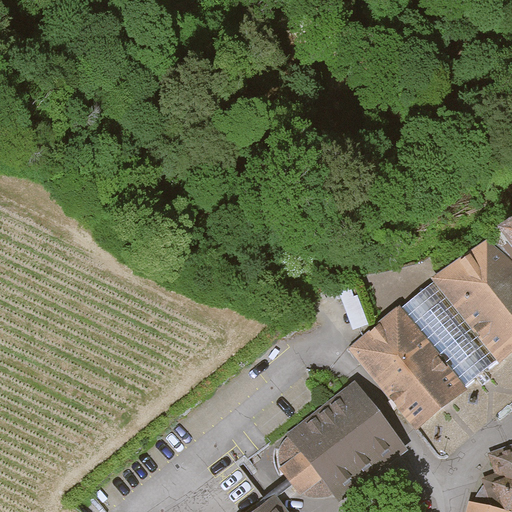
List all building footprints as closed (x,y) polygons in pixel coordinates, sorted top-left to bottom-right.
[(511,237),(499,243),(511,260),(511,237)] [(511,260),(499,243),(358,355),(418,440),(511,362),(511,260)] [(357,383),(288,439),(299,461),(282,473),(291,491),(281,499),(290,511),(296,511),(325,490),(338,511),(346,511),(413,459),(357,383)] [(511,511),(511,450),(494,458),(500,474),(484,474),(478,501),(496,511),(511,511)] [(290,511),(281,499),(263,511),(290,511)]
